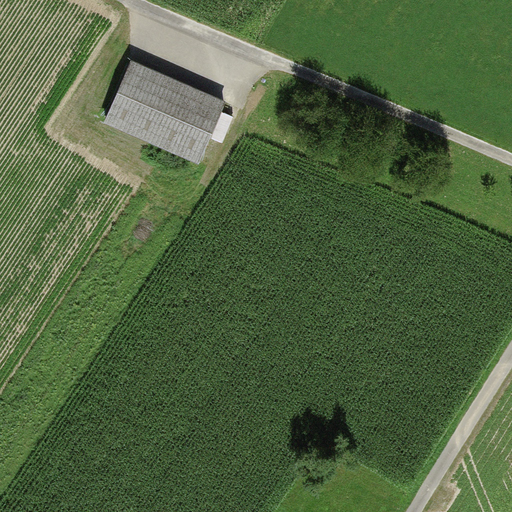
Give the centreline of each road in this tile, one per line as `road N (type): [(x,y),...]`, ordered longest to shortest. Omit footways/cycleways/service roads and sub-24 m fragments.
road 1 (track): [(511,162),(127,0)]
road 2 (unclassified): [(511,357),(415,511)]
